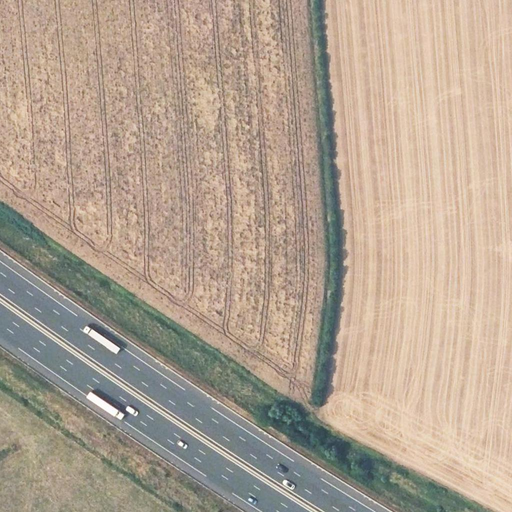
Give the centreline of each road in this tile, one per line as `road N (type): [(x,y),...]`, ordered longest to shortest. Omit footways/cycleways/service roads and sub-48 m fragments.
road 1 (motorway): [(352,511),(0,275)]
road 2 (motorway): [(0,317),(290,511)]
